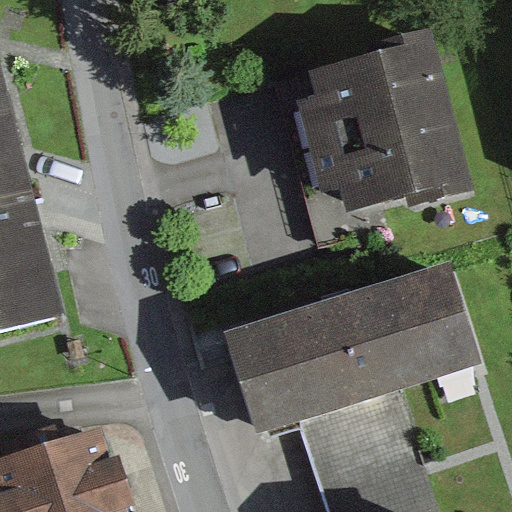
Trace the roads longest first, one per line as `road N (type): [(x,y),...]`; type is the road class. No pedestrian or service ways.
road 1 (residential): [(165,399),(108,148),(87,0)]
road 2 (residential): [(0,421),(165,399)]
